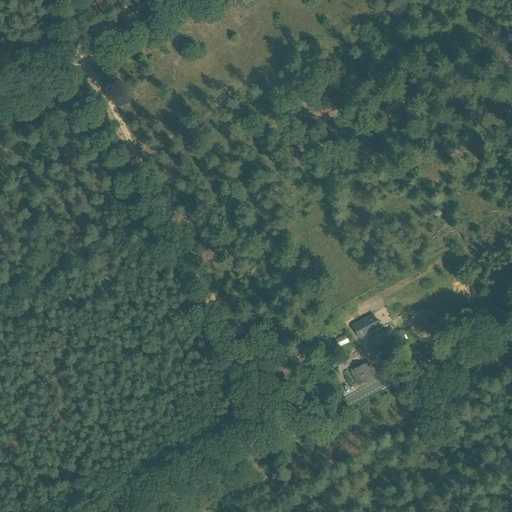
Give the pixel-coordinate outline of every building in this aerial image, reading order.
[(138,50),(136,44),(128,46),(130,53),(138,50)] [(354,327),(360,340),(371,335),(368,328),(364,330),(361,324),(354,327)] [(341,348),(350,344),(348,337),(338,341),(341,348)] [(326,359),(333,356),(329,347),(322,350),(326,359)] [(375,374),(369,362),(349,371),(356,384),(362,381),(363,384),(371,380),(370,377),(375,374)]
